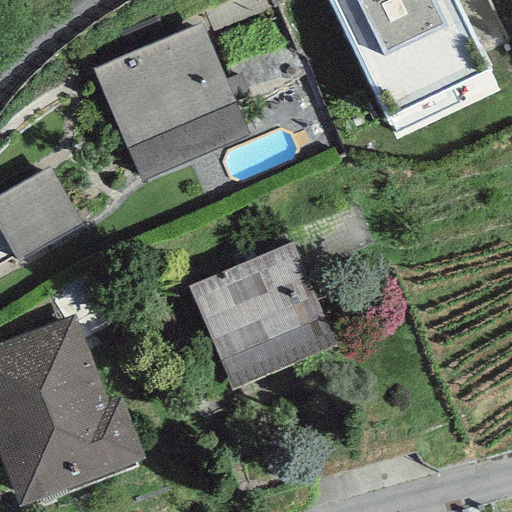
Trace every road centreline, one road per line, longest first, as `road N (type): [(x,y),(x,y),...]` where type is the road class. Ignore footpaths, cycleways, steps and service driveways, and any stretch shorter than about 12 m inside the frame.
road 1 (residential): [(0,84),(95,0)]
road 2 (residential): [(511,478),(396,511)]
